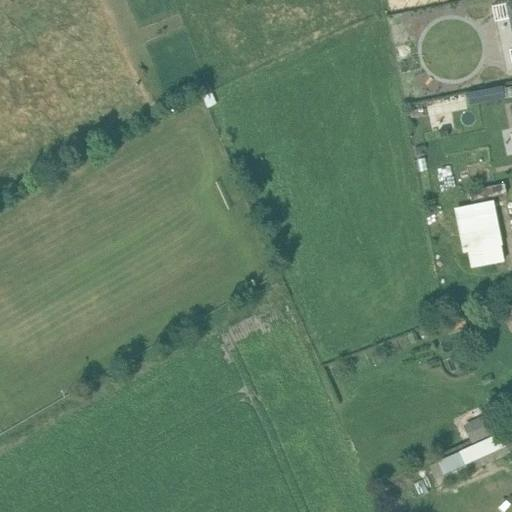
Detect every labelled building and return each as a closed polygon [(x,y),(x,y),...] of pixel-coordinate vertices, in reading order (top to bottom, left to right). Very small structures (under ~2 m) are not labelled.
[(480,204),(457,209),(466,256),(490,251),(480,204)] [(511,297),(499,302),(506,324),(511,321),(511,297)] [(452,332),(467,326),(463,316),(448,322),(452,332)] [(408,335),(412,344),(419,341),(415,332),(408,335)] [(472,444),(501,430),(493,413),(464,426),(472,444)] [(511,429),(501,434),(510,454),(511,453),(511,429)] [(459,453),(439,462),(448,483),(468,473),(459,453)] [(444,497),(449,511),(511,511),(511,506),(498,474),(444,497)]
